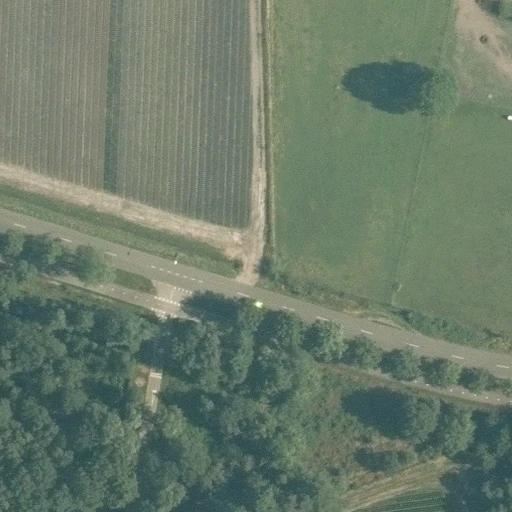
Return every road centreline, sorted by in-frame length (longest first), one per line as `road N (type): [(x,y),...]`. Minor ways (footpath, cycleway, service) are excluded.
road 1 (tertiary): [(182,284),(511,369)]
road 2 (unclassified): [(139,511),(182,284)]
road 3 (tertiary): [(0,227),(182,284)]
